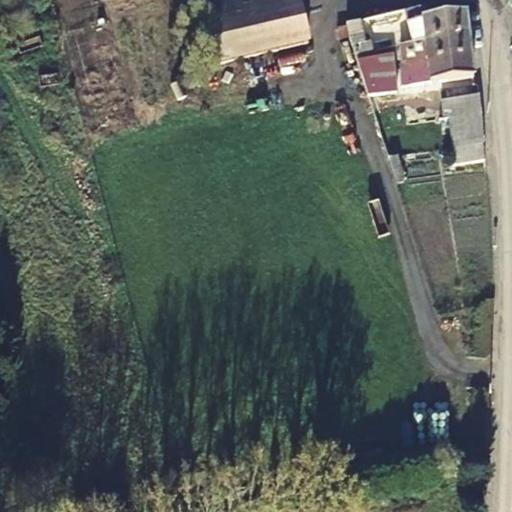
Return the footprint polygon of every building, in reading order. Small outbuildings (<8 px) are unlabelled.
[(280,0),(199,18),(209,63),(308,41),(298,0),(280,0)] [(441,0),(401,9),(404,20),(423,15),(465,10),(461,0),(441,0)] [(467,32),(465,10),(423,15),(404,20),(377,27),(380,37),(408,30),(411,40),(424,38),(467,32)] [(356,55),(371,51),(369,40),(364,41),(361,31),(349,35),(356,55)] [(400,53),(402,63),(407,62),(470,55),(467,32),(424,38),(425,50),(400,53)] [(408,67),(402,68),(400,68),(401,85),(473,77),(470,55),(407,62),(408,67)] [(371,78),(369,68),(360,70),(369,95),(396,91),(394,77),(371,78)] [(441,100),(444,118),(481,112),(478,93),(441,100)] [(481,112),(444,118),(448,147),(484,141),(483,127),(481,112)] [(484,141),(448,147),(450,163),(485,159),(484,141)] [(387,156),(391,169),(403,165),(400,155),(387,156)]
